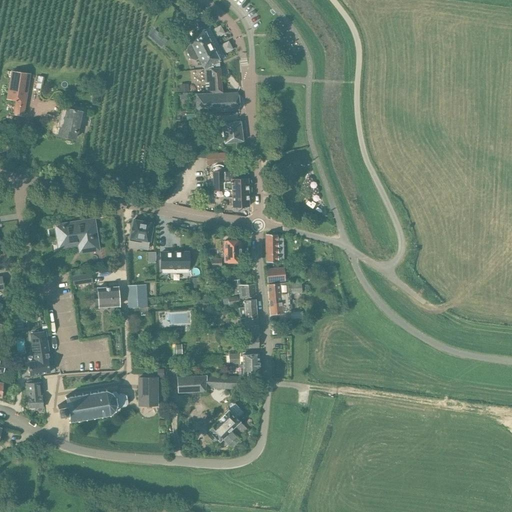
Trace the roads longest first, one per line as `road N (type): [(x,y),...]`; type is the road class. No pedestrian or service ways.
road 1 (unclassified): [(0,411),(55,442),(106,456),(209,464),(249,458),(263,433),(267,385),(258,225)]
road 2 (unclassified): [(258,225),(250,79)]
road 3 (unclassified): [(258,225),(116,200)]
road 4 (residential): [(64,279),(33,285),(20,181)]
